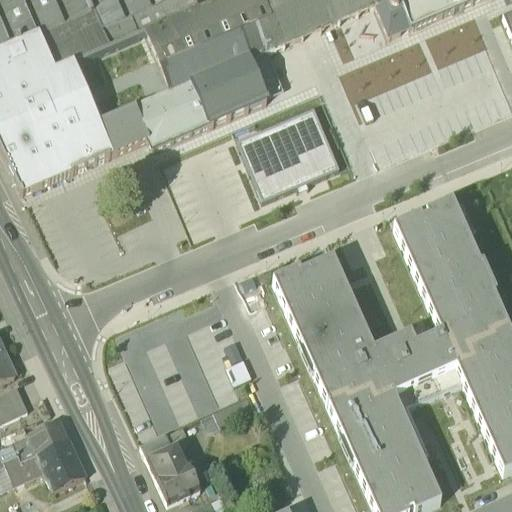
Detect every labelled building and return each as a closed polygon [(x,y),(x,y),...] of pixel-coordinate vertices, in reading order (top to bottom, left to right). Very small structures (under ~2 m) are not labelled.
[(202,14),(200,14),(143,39),(167,97),(97,127),(73,68),(53,77),(36,39),(0,55),(0,162),(20,202),(147,147),(150,155),(149,155),(150,157),(209,132),(209,134),(283,102),(283,101),(266,62),(375,15),(386,42),(387,45),(489,2),(488,0),(234,0),(211,10),(210,8),(201,11),(202,14)] [(191,0),(0,0),(0,55),(36,39),(53,77),(73,68),(143,39),(200,14),(199,12),(197,13),(191,0)] [(511,19),(501,24),(511,48),(511,19)] [(313,118),(235,150),(261,211),(338,178),(313,118)] [(435,511),(440,510),(420,467),(392,404),(455,376),(462,392),(502,483),(511,478),(511,347),(492,303),(495,302),(481,272),(479,273),(451,210),(424,221),(426,225),(421,228),(419,224),(392,236),(439,342),(414,353),(409,342),(372,358),(332,267),(300,281),(298,277),(271,289),(299,352),(297,354),(310,384),(313,382),(340,443),(337,444),(350,474),(353,473),(370,511),(435,511)] [(110,340),(167,313),(163,304),(105,331),(110,340)] [(0,390),(12,385),(15,384),(0,352),(0,390)] [(251,385),(242,367),(224,375),(233,393),(251,385)] [(407,416),(462,392),(455,376),(392,404),(420,467),(428,464),(407,416)] [(0,428),(0,429),(27,418),(16,394),(0,401),(0,415),(1,415),(6,426),(0,428)] [(214,420),(220,431),(246,419),(241,407),(214,420)] [(220,431),(214,420),(214,419),(198,426),(206,443),(222,436),(220,431)] [(19,470),(35,463),(67,448),(58,429),(10,450),(0,454),(0,465),(2,470),(16,464),(19,470)] [(164,442),(171,457),(178,453),(192,447),(185,433),(164,442)] [(139,454),(146,469),(171,457),(164,442),(139,454)] [(84,484),(67,448),(35,463),(43,481),(51,499),(84,484)] [(199,498),(187,472),(178,453),(171,457),(146,469),(154,487),(165,511),(170,511),(176,509),(177,510),(189,503),(199,498)] [(5,476),(13,494),(43,481),(35,463),(19,470),(16,464),(2,470),(5,475),(5,476)] [(5,475),(0,476),(0,500),(13,494),(5,476),(5,475)]
